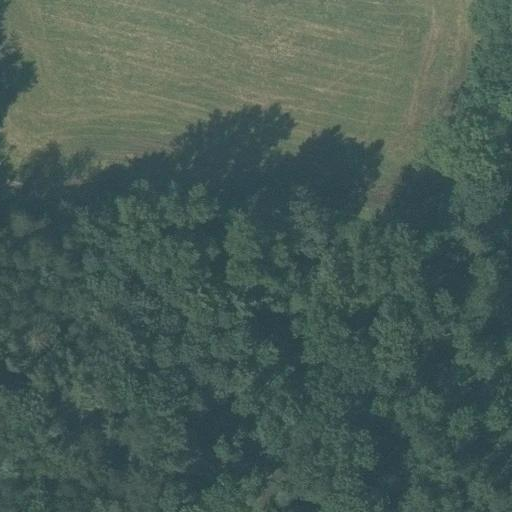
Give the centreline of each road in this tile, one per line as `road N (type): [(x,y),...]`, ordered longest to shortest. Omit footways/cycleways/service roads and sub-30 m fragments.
road 1 (track): [(344,328),(178,242),(0,216)]
road 2 (track): [(511,67),(461,208),(344,328)]
road 3 (track): [(344,328),(310,379),(258,511)]
